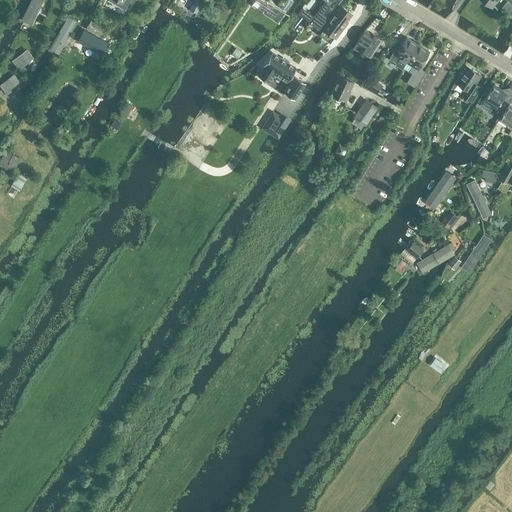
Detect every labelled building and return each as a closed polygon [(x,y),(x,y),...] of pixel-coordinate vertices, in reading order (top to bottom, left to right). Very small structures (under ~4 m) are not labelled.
[(33,0),(25,18),(34,22),(44,0),(33,0)] [(109,0),(124,9),(129,0),(109,0)] [(200,0),(194,0),(189,8),(197,13),(203,2),(200,0)] [(278,21),(285,12),(266,0),(254,0),(252,4),(278,21)] [(325,0),(326,1),(309,22),(319,30),(324,23),(328,18),(323,14),(333,0),(325,0)] [(340,5),(323,28),(335,38),(344,26),(343,25),(351,14),(340,5)] [(108,17),(99,12),(96,17),(105,22),(108,17)] [(72,16),(56,48),(64,51),(80,20),(72,16)] [(91,21),(86,28),(99,36),(104,28),(91,21)] [(77,41),(99,54),(101,55),(105,49),(108,43),(84,29),(77,41)] [(355,46),(353,48),(359,52),(361,50),(371,56),(377,60),(380,56),(373,52),(381,40),(371,33),(371,34),(365,30),(356,44),(355,46)] [(394,50),(389,59),(396,63),(395,65),(402,69),(406,62),(417,44),(406,37),(397,51),(394,50)] [(418,68),(428,51),(417,44),(406,62),(412,66),(409,71),(412,73),(406,82),(415,87),(424,72),(418,68)] [(19,69),(33,57),(27,49),(12,60),(19,69)] [(295,67),(271,52),(262,65),(263,66),(257,75),(268,82),(274,73),(286,81),(287,81),(290,83),(284,92),(294,99),(304,83),(294,76),(293,77),(290,75),(295,67)] [(469,66),(458,83),(466,88),(462,94),(463,95),(463,100),(467,102),(471,100),(472,101),(479,91),(482,86),(476,82),(481,75),(469,66)] [(11,89),(20,82),(14,74),(0,84),(0,85),(7,95),(12,91),(11,89)] [(348,90),(352,82),(339,76),(331,92),(346,99),(350,91),(348,90)] [(376,93),(381,85),(369,78),(364,86),(376,93)] [(490,109),(501,116),(508,105),(502,101),(508,92),(494,83),(484,98),(493,104),(490,109)] [(365,124),(377,108),(365,100),(354,116),(365,124)] [(511,129),(511,104),(509,103),(508,105),(501,116),(499,118),(511,126),(511,128),(511,129)] [(272,111),(261,128),(277,138),(290,120),(279,113),(278,115),(272,111)] [(117,130),(121,123),(114,119),(110,126),(117,130)] [(19,158),(5,151),(0,160),(8,164),(3,173),(9,177),(19,158)] [(506,170),(501,179),(502,180),(503,180),(508,183),(511,176),(511,167),(509,165),(506,170)] [(497,171),(487,170),(483,169),(482,176),(486,176),(485,180),(495,182),(497,171)] [(422,204),(432,211),(455,179),(445,172),(422,204)] [(26,178),(18,173),(14,180),(23,185),(26,178)] [(503,180),(498,188),(506,192),(511,181),(511,176),(508,183),(503,180)] [(465,185),(480,218),(490,214),(474,180),(465,185)] [(449,228),(458,216),(450,210),(441,222),(449,228)] [(459,241),(456,235),(451,238),(455,243),(459,241)] [(470,272),(490,242),(481,236),(460,266),(470,272)] [(408,249),(418,257),(423,250),(414,242),(408,249)] [(414,263),(421,275),(452,256),(446,244),(414,263)] [(455,269),(461,261),(455,255),(448,264),(455,269)] [(435,358),(430,364),(441,371),(445,365),(435,358)]
